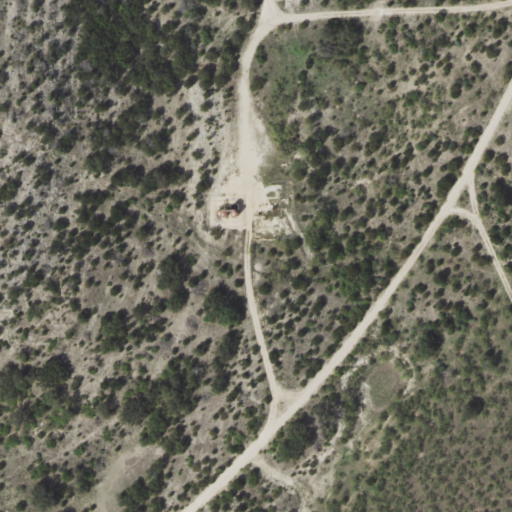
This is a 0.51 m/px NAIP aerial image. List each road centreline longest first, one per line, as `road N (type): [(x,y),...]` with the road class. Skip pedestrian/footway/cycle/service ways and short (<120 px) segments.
road 1 (track): [(211,511),(300,432),(310,397),(270,333),(241,243),(231,95),(255,60),(393,25),(511,20)]
road 2 (track): [(511,89),(482,159),(359,367),(310,397)]
